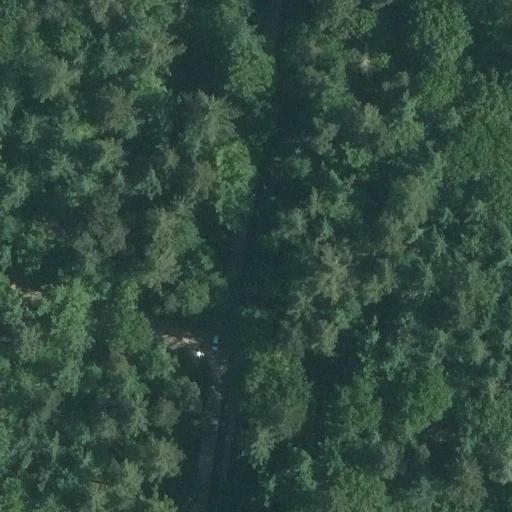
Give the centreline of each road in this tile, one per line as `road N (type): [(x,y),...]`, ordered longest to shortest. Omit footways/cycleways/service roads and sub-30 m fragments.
road 1 (track): [(511,433),(0,275)]
road 2 (track): [(265,0),(195,511)]
